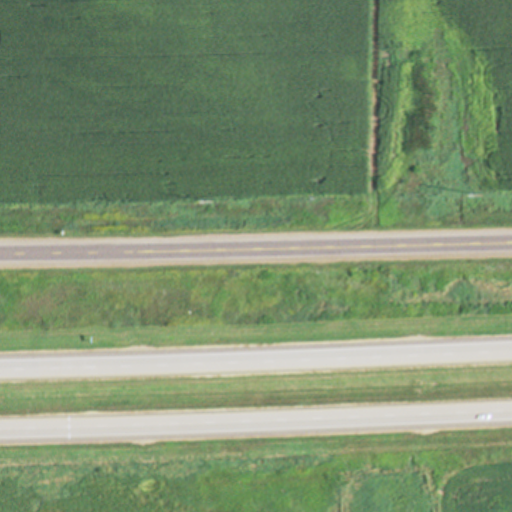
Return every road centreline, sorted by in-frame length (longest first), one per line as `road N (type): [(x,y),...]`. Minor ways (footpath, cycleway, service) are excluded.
road 1 (trunk): [(511,335),(0,352)]
road 2 (trunk): [(0,425),(511,420)]
road 3 (secondary): [(0,254),(511,251)]
